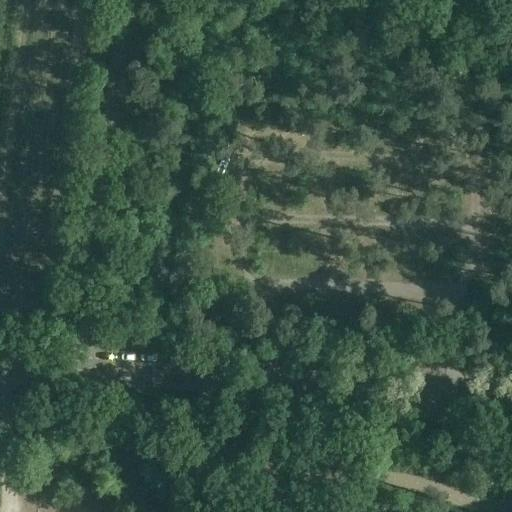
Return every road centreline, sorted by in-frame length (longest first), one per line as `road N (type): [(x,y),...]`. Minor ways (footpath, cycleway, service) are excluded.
road 1 (unclassified): [(64,368),(511,393)]
road 2 (unclassified): [(64,368),(127,0)]
